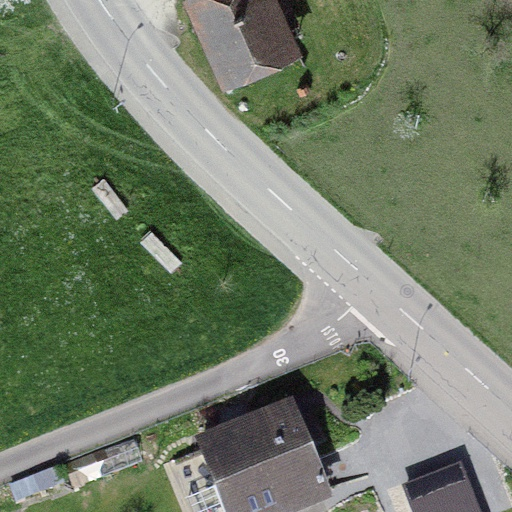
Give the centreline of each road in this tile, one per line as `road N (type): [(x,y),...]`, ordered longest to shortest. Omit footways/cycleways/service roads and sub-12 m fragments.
road 1 (residential): [(374,283),(332,322),(263,360),(0,466)]
road 2 (tertiary): [(100,0),(213,137),(374,283)]
road 3 (tertiary): [(374,283),(511,408)]
